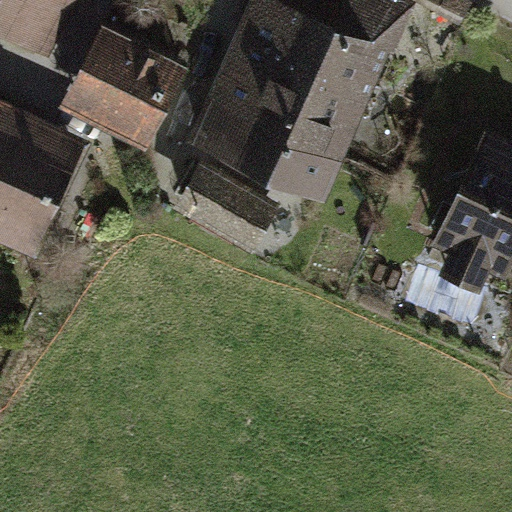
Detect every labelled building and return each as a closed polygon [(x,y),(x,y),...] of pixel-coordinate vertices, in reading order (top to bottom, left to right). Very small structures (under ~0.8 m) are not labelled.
[(53,0),(0,0),(0,15),(36,34),(53,0)] [(261,0),(248,32),(358,79),(375,38),(385,42),(402,0),(261,0)] [(109,28),(75,92),(142,127),(176,63),(109,28)] [(358,79),(248,32),(220,96),(329,145),(358,79)] [(205,164),(185,199),(249,235),(269,201),(249,190),(267,161),(314,182),(329,145),(220,96),(202,131),(235,146),(220,173),(205,164)] [(72,143),(0,109),(0,219),(30,233),(72,143)] [(511,144),(486,133),(470,167),(448,175),(456,198),(440,232),(504,262),(511,244),(511,144)]
